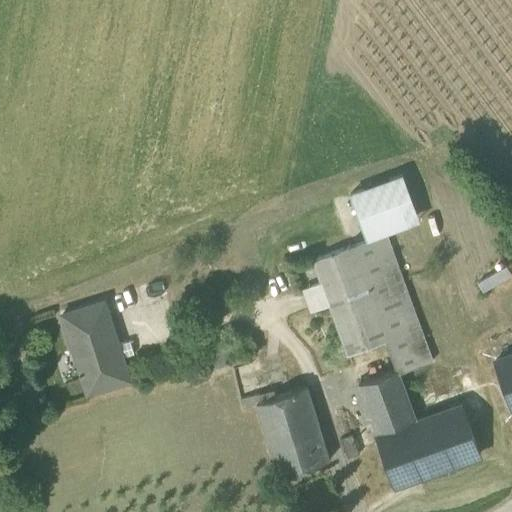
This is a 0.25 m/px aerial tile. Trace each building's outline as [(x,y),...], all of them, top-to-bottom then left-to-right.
[(350,194),(366,239),(386,232),(419,219),(403,174),(350,194)] [(385,340),(396,369),(397,369),(398,373),(424,363),(433,360),(386,232),(366,239),(351,245),(385,340)] [(330,303),(348,354),(385,340),(351,245),(315,258),(315,257),(313,258),(322,281),(310,285),(318,307),(330,303)] [(511,274),(506,265),(477,281),(483,292),(511,274)] [(311,310),(318,307),(310,285),(304,288),(311,310)] [(62,314),(87,393),(129,379),(104,300),(62,314)] [(204,350),(210,368),(230,362),(228,354),(235,351),(232,341),(204,350)] [(511,354),(496,360),(511,403),(511,354)] [(415,418),(398,373),(397,369),(396,369),(359,383),(377,431),(415,418)] [(307,386),(261,402),(257,403),(257,404),(270,446),(320,428),(307,386)] [(243,409),(257,404),(257,403),(261,402),(258,393),(241,398),(243,409)] [(460,402),(415,418),(377,431),(378,435),(461,405),(460,402)] [(378,435),(396,484),(479,454),(461,405),(378,435)] [(270,446),(280,477),(329,460),(320,428),(270,446)]
